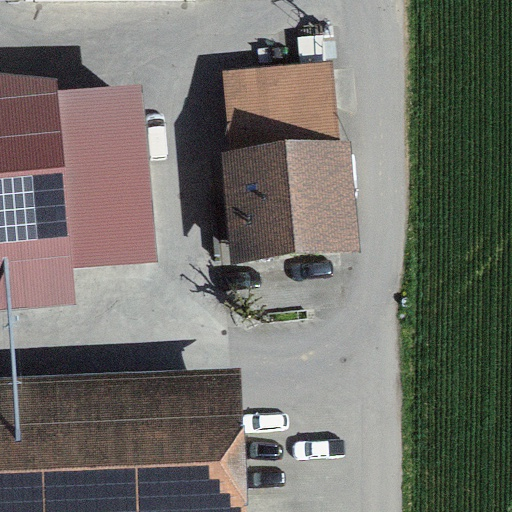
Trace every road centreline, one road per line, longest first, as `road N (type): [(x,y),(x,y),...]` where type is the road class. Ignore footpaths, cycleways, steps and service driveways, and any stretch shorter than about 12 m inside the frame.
road 1 (unclassified): [(375,0),(374,511)]
road 2 (unknown): [(375,359),(176,361)]
